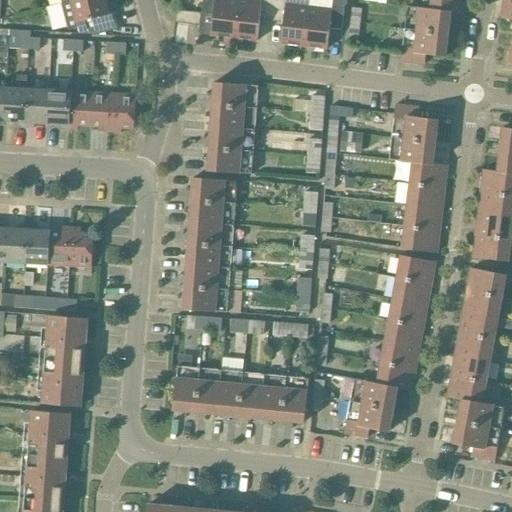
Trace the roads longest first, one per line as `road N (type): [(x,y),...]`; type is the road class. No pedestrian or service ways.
road 1 (residential): [(410,487),(454,278),(473,94)]
road 2 (residential): [(473,94),(168,62)]
road 3 (residential): [(133,444),(153,454),(410,487)]
road 4 (residential): [(133,444),(143,175)]
road 5 (residential): [(143,175),(0,166)]
